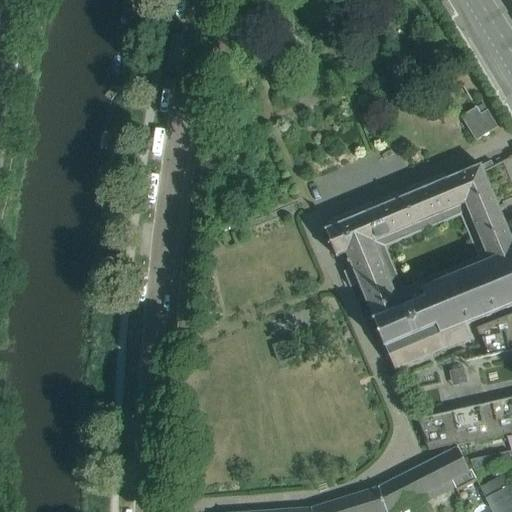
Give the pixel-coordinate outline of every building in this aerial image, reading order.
[(497,126),(483,103),(461,116),(475,140),(497,126)] [(350,288),(359,284),(395,372),(471,340),(465,323),(511,303),(511,239),(483,170),(482,166),(326,231),(337,258),(346,254),(353,269),(344,273),(350,288)] [(511,314),(477,329),(488,357),(511,351),(511,399),(416,421),(428,450),(458,443),(459,446),(511,433),(511,314)] [(299,354),(293,337),(271,345),(277,361),(299,354)] [(511,462),(508,451),(470,460),(474,470),(490,466),(505,463),(511,462)] [(494,481),(510,472),(505,463),(490,466),(491,470),(489,470),(494,481)] [(390,511),(411,501),(429,492),(417,469),(379,489),(310,509),(278,511),(390,511)] [(455,479),(459,489),(479,479),(474,470),(455,479)] [(511,511),(511,485),(486,499),(492,511),(511,511)]
